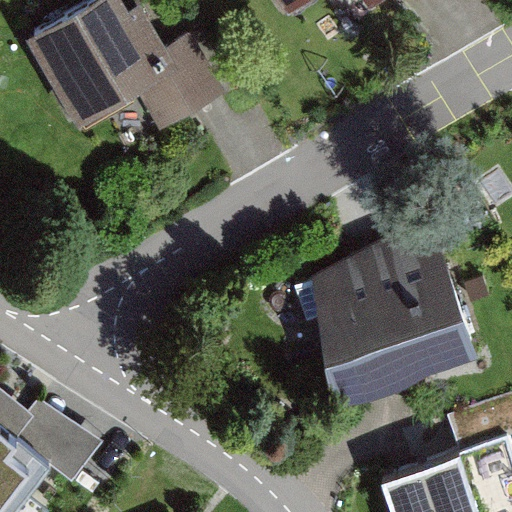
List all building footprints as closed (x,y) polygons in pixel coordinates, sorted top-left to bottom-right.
[(135,0),(103,0),(37,43),(95,133),(140,103),(153,122),(214,83),(185,37),(167,48),(135,0)] [(278,0),(289,14),(308,0),(363,0),(370,8),(380,0),(278,0)] [(299,273),(341,401),(482,355),(440,227),(299,273)] [(511,433),(511,391),(450,412),(461,445),(382,471),(395,511),(511,511),(511,439),(510,434),(511,433)] [(0,511),(15,511),(56,455),(0,415),(0,511)]
